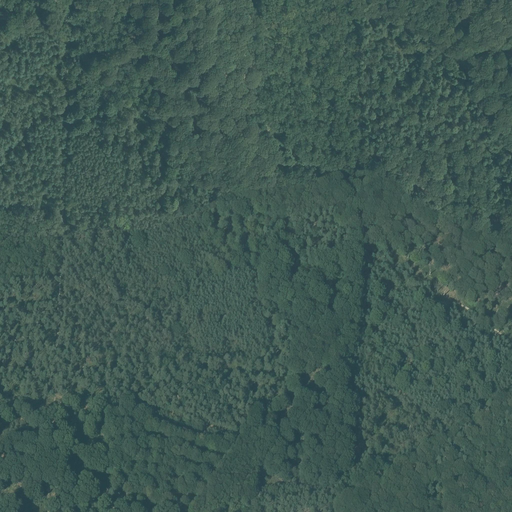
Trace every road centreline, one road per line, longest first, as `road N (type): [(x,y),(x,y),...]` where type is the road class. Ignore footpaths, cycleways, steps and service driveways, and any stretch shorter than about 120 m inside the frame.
road 1 (track): [(64,21),(137,40),(170,62),(237,133),(375,235),(388,265),(414,292),(467,308),(511,339)]
road 2 (track): [(50,511),(64,21)]
